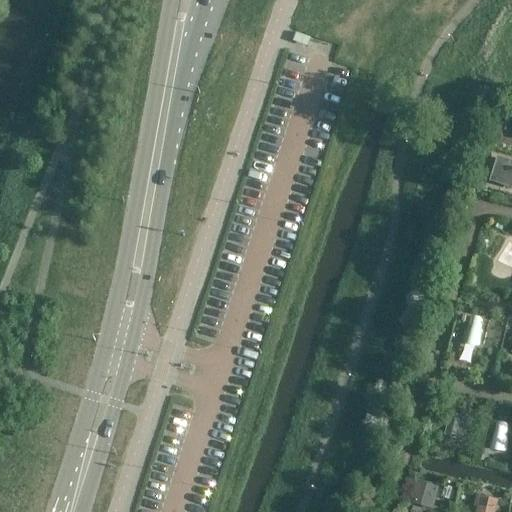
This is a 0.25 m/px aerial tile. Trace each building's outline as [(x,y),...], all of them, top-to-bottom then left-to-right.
[(511,162),(497,158),(490,183),(511,189),(511,162)] [(511,244),(508,242),(506,248),(497,263),(511,268),(511,244)] [(482,322),(469,319),(468,325),(461,341),(480,346),(481,328),(482,322)] [(466,420),(450,416),(445,436),(464,440),(466,431),(464,430),(466,420)] [(507,433),(508,427),(495,426),(494,432),(489,448),(507,450),(507,433)] [(439,489),(418,483),(412,505),(433,511),(439,489)] [(494,511),(497,502),(478,498),(475,510),(479,511),(478,511),(494,511)]
